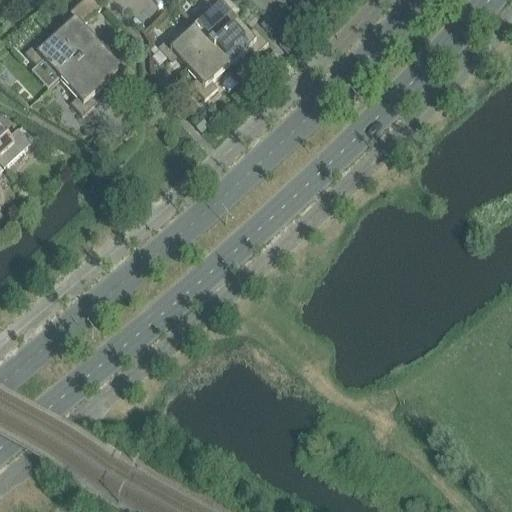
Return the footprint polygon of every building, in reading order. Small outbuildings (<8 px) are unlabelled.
[(82,29),(100,11),(90,0),(88,0),(61,24),(67,30),(56,40),(72,57),(80,66),(99,48),(82,29)] [(228,3),(230,0),(201,0),(213,13),(195,30),(213,49),(238,26),(229,15),(235,10),(228,3)] [(266,23),(260,29),(268,37),(274,32),(266,23)] [(253,31),(248,37),(238,26),(213,49),(220,57),(230,68),(249,52),(255,58),(267,46),(253,31)] [(187,73),(213,49),(195,30),(177,47),(170,41),(158,52),(160,54),(152,62),(159,70),(167,62),(171,68),(178,62),(187,73)] [(80,66),(72,57),(56,40),(46,49),(40,43),(25,57),(37,70),(43,64),(60,83),(80,66)] [(116,67),(99,48),(80,66),(103,91),(113,81),(118,88),(133,73),(122,61),(116,67)] [(230,68),(220,57),(213,49),(187,73),(196,83),(190,88),(204,104),(217,92),(211,85),(230,68)] [(272,58),(261,68),(269,77),(280,67),(272,58)] [(92,100),(103,91),(80,66),(60,83),(77,101),(71,108),(82,120),(97,106),(92,100)] [(208,129),(206,127),(202,122),(194,129),(198,134),(200,137),(208,129)] [(11,128),(2,136),(0,134),(0,161),(10,153),(14,149),(20,156),(29,148),(11,128)]
